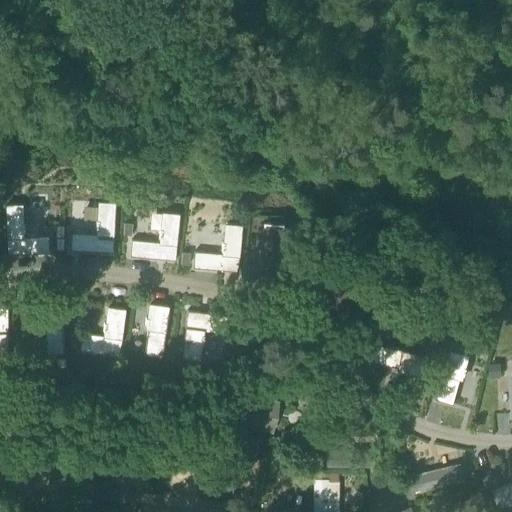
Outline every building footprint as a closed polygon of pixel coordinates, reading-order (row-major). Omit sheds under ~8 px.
[(71,250),(112,251),(115,202),(97,201),(96,233),(71,232),(71,250)] [(5,204),(7,254),(49,252),(48,235),(24,236),(22,203),(5,204)] [(130,255),(175,259),(179,213),(162,212),(159,242),(131,240),(130,255)] [(131,223),(124,222),(123,234),(131,234),(131,223)] [(282,224),(262,222),(258,273),(275,274),(277,249),(280,250),(282,224)] [(194,252),(193,267),(238,270),(241,224),(223,223),(221,254),(194,252)] [(188,264),(189,252),(181,252),(180,264),(188,264)] [(347,271),(304,274),(307,321),(350,319),(347,271)] [(46,353),(64,353),(63,301),(42,301),(43,328),(45,328),(46,353)] [(162,356),(168,306),(148,303),(145,328),(148,329),(144,354),(162,356)] [(79,350),(119,355),(125,308),(107,306),(103,335),(82,332),(79,350)] [(372,306),(369,322),(413,333),(417,314),(404,311),(404,314),(372,306)] [(226,315),(187,310),(181,357),(200,359),(204,330),(224,333),(226,315)] [(459,328),(449,325),(447,335),(456,337),(459,328)] [(253,344),(254,336),(244,336),(244,343),(253,344)] [(376,344),(372,361),(397,367),(396,370),(421,375),(426,355),(376,344)] [(450,349),(443,375),(436,399),(454,404),(460,379),(464,380),(465,375),(466,375),(467,368),(470,355),(450,349)] [(65,357),(56,357),(56,366),(66,366),(65,357)] [(502,377),(501,362),(489,363),(489,378),(502,377)] [(80,368),(78,377),(87,378),(89,369),(80,368)] [(240,425),(272,432),(279,400),(247,393),(240,425)] [(230,424),(233,412),(221,410),(218,421),(230,424)] [(12,430),(12,474),(42,474),(41,429),(12,430)] [(73,467),(73,433),(73,432),(58,432),(58,467),(73,467)] [(123,475),(136,477),(140,443),(127,442),(127,436),(115,435),(110,477),(123,478),(123,475)] [(172,484),(187,486),(191,448),(176,447),(172,484)] [(325,449),(325,465),(370,466),(369,449),(325,449)] [(236,454),(220,452),(215,483),(232,486),(236,454)] [(266,458),(262,494),(277,496),(281,459),(266,458)] [(411,471),(408,460),(400,462),(402,473),(411,471)] [(466,480),(461,462),(411,474),(416,492),(466,480)] [(499,484),(495,472),(487,475),(490,487),(499,484)] [(313,478),(312,511),(327,511),(338,511),(338,481),(328,481),(328,478),(313,478)] [(511,482),(492,489),(499,508),(511,503),(511,482)] [(397,511),(427,511),(424,503),(412,508),(411,506),(397,511)]
